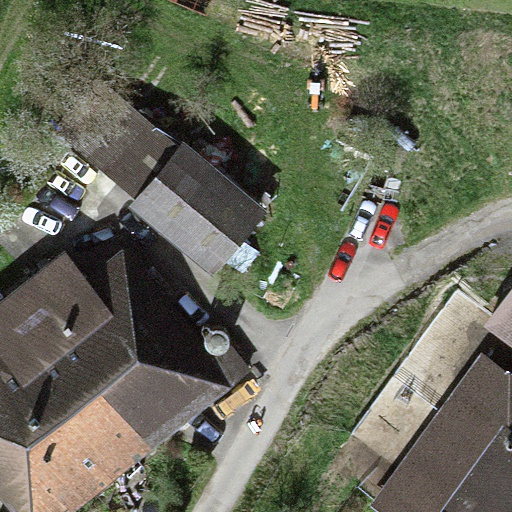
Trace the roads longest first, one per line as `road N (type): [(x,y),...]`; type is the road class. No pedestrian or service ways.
road 1 (residential): [(379,202),(210,511)]
road 2 (track): [(194,0),(302,45),(388,118),(379,202)]
